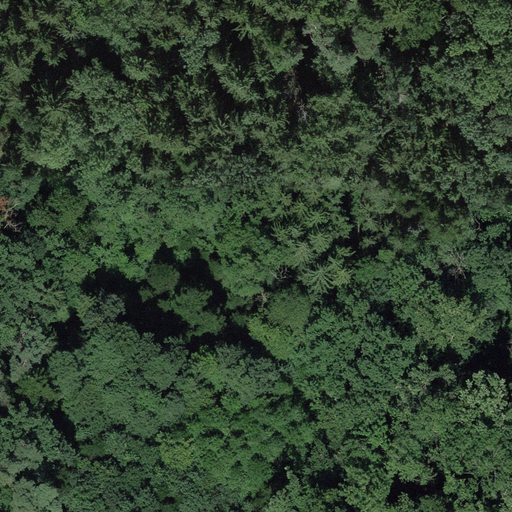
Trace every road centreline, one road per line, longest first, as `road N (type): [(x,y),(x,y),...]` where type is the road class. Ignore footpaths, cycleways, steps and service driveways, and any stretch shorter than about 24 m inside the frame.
road 1 (track): [(511,401),(318,464),(212,511)]
road 2 (track): [(379,511),(511,410)]
